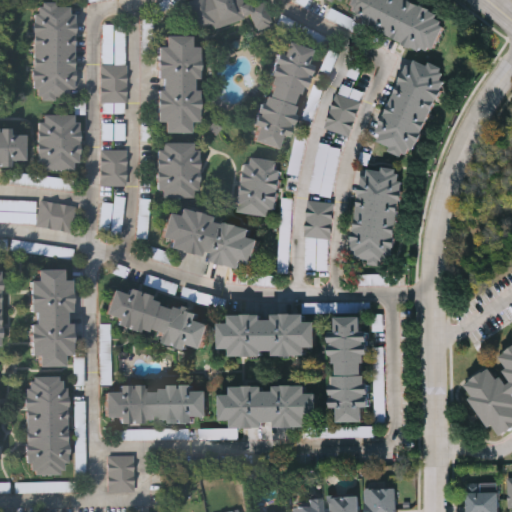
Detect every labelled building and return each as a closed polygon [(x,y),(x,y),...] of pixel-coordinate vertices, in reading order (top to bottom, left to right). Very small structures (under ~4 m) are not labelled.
[(251,14),(197,32),(186,0),(243,0),(245,6),(262,0),(265,0),(273,24),(256,30),(251,14)] [(349,0),(414,0),(449,15),(433,52),(344,13),(349,0)] [(33,97),(34,2),(74,2),(73,98),(33,97)] [(102,25),(103,114),(127,114),(126,25),(102,25)] [(157,45),(164,45),(164,34),(190,34),(190,45),(198,45),(198,121),(190,121),(190,131),(164,131),(164,121),(157,121),(157,45)] [(250,139),(280,38),(313,48),(283,149),(250,139)] [(374,141),(413,54),(449,70),(411,157),(374,141)] [(366,92),(341,84),(326,128),(350,137),(366,92)] [(38,168),(39,113),(78,113),(78,169),(38,168)] [(0,127),(9,127),(9,132),(24,132),(24,159),(10,159),(10,164),(0,164),(0,127)] [(158,197),(158,141),(198,141),(198,197),(158,197)] [(311,193),(333,197),(342,147),(320,143),(311,193)] [(128,151),(101,150),(101,186),(127,186),(128,151)] [(236,211),(242,156),(282,160),(276,215),(236,211)] [(351,257),(365,163),(405,169),(391,263),(351,257)] [(289,174),(300,175),(301,165),(290,164),(289,174)] [(121,233),(127,198),(116,196),(111,232),(121,233)] [(0,198),(38,199),(38,202),(74,203),(74,226),(0,224),(0,198)] [(279,269),(289,270),(293,198),(283,198),(279,269)] [(306,268),(319,269),(319,270),(330,271),(333,201),(308,201),(306,268)] [(111,228),(114,204),(103,202),(100,227),(111,228)] [(169,248),(171,240),(161,237),(167,212),(178,214),(179,208),(253,227),(251,236),(261,238),(254,263),(243,261),(242,266),(169,248)] [(0,250),(9,250),(8,239),(0,239),(0,250)] [(72,279),(72,354),(64,354),(64,365),(39,365),(39,355),(31,355),(30,280),(37,280),(37,268),(63,268),(63,279),(72,279)] [(116,324),(118,318),(104,313),(114,285),(201,314),(199,318),(211,322),(202,352),(116,324)] [(231,354),(231,347),(221,347),(221,322),(230,322),(230,313),(307,313),(307,319),(318,319),(317,346),(308,346),(308,354),(231,354)] [(334,407),(333,315),(367,315),(369,420),(339,420),(339,407),(334,407)] [(386,409),(385,347),(375,347),(376,409),(386,409)] [(511,348),(503,356),(509,383),(487,369),(463,389),(503,437),(511,430),(511,348)] [(85,386),(85,366),(81,366),(81,358),(75,358),(75,386),(85,386)] [(26,464),(25,376),(66,375),(67,474),(31,474),(31,464),(26,464)] [(104,416),(104,390),(118,391),(118,383),(194,385),(194,388),(209,388),(209,420),(119,419),(119,416),(104,416)] [(232,384),(308,384),(308,391),(319,391),(319,417),(309,417),(309,425),(233,425),(233,418),(222,418),(222,393),(232,393),(232,384)] [(354,426),(353,429),(339,428),(339,436),(366,437),(367,427),(354,426)] [(182,439),(182,429),(118,430),(118,441),(182,439)] [(136,492),(135,456),(108,456),(109,493),(136,492)] [(398,511),(366,511),(366,489),(398,489),(398,511)] [(500,492),(500,511),(468,511),(468,492),(500,492)] [(330,511),(330,496),(361,496),(361,511),(330,511)] [(294,511),(294,507),(308,507),(308,499),(324,499),(324,511),(294,511)]
